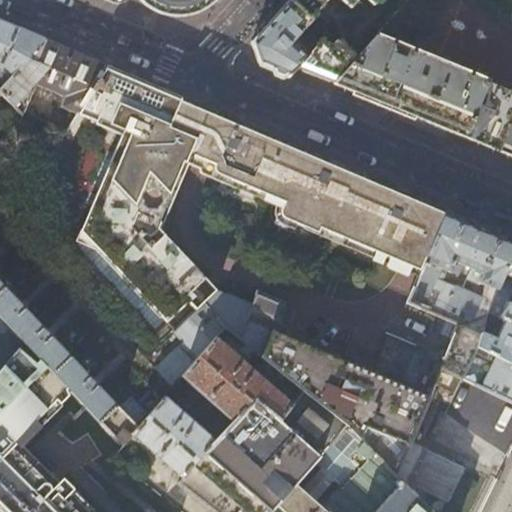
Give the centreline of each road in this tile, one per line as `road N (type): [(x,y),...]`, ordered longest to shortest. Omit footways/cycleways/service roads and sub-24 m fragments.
road 1 (residential): [(192,76),(511,208)]
road 2 (residential): [(0,216),(164,389)]
road 3 (residential): [(12,0),(192,76)]
